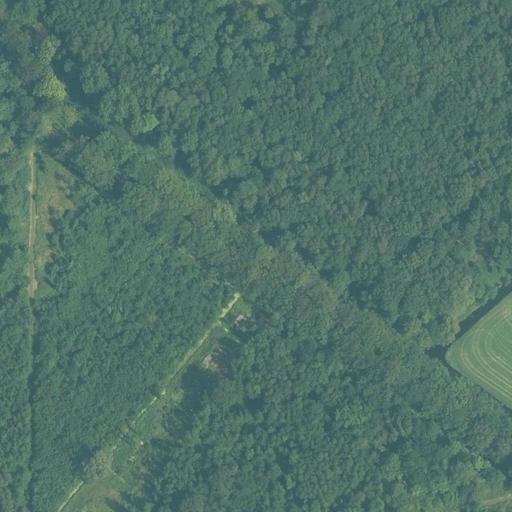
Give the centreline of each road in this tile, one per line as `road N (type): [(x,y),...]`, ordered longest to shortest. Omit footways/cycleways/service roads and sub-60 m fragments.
road 1 (track): [(376,351),(34,118)]
road 2 (track): [(511,450),(376,351)]
road 3 (track): [(34,118),(27,50),(1,0)]
